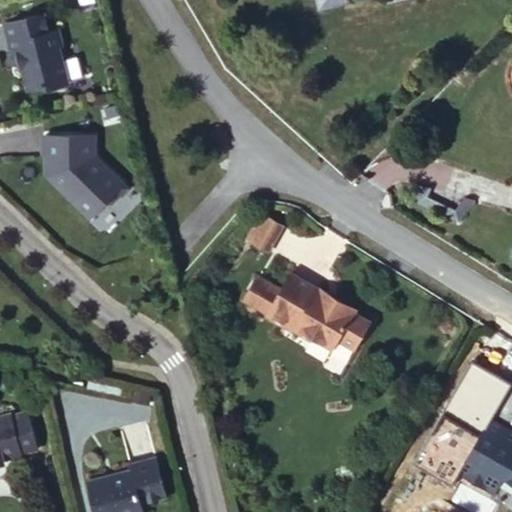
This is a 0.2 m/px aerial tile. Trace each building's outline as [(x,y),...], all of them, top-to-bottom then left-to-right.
[(47,9),(8,19),(16,49),(22,48),(32,85),(48,81),(52,83),(72,78),(63,46),(66,41),(61,25),(52,28),(47,9)] [(96,153),(97,132),(48,131),(48,149),(50,150),(51,169),(93,212),(109,196),(116,196),(124,189),(124,181),(96,153)] [(422,204),(456,218),(460,209),(426,195),(422,204)] [(272,213),(258,239),(273,248),(287,222),(272,213)] [(309,288),(316,277),(291,262),(281,278),(260,265),(244,291),(266,304),(265,305),(292,322),(294,318),(311,328),(312,326),(331,339),(337,328),(354,338),(370,311),(352,302),(354,299),(334,287),(329,298),(309,288)] [(334,287),(316,277),(309,288),(329,298),(334,287)] [(0,414),(0,457),(42,444),(32,406),(0,414)] [(511,424),(494,413),(464,463),(500,484),(509,468),(511,470),(511,424)] [(96,483),(105,511),(150,511),(148,501),(173,493),(162,453),(136,460),(140,470),(96,483)]
